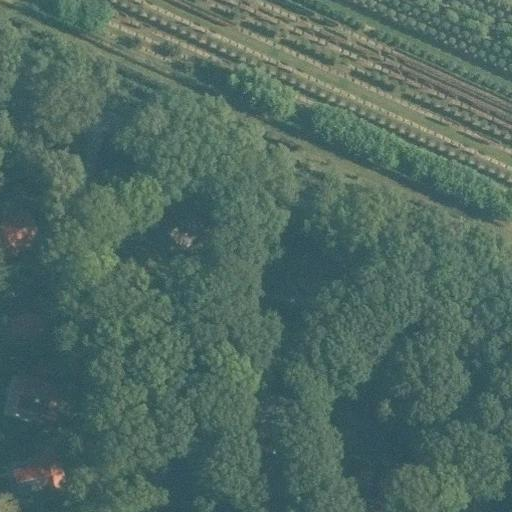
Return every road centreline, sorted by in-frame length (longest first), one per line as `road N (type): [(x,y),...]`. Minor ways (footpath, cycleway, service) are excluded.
road 1 (residential): [(511,298),(82,103)]
road 2 (residential): [(77,332),(69,174),(82,103)]
road 3 (residential): [(268,375),(171,363),(77,332)]
